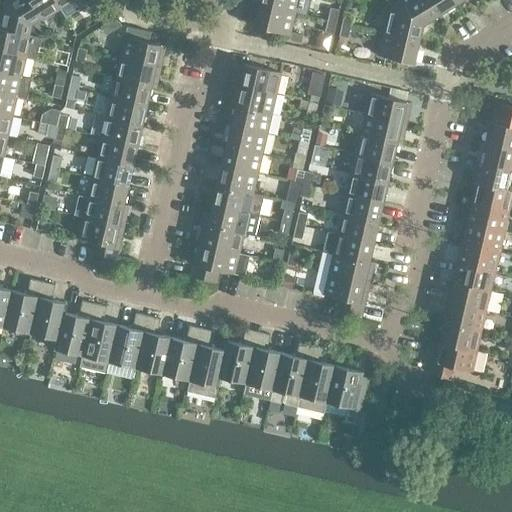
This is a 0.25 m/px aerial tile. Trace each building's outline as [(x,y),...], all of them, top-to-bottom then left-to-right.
[(60,9),(54,0),(10,0),(4,4),(7,7),(31,24),(41,19),(42,20),(60,9)] [(54,0),(60,9),(74,0),(76,0),(86,15),(96,8),(90,0),(54,0)] [(295,13),(297,0),(259,0),(259,4),(295,13)] [(423,25),(438,16),(427,0),(396,0),(394,4),(423,25)] [(427,0),(438,16),(456,4),(453,0),(427,0)] [(29,35),(31,24),(7,7),(4,4),(0,19),(0,50),(26,56),(37,59),(42,38),(29,35)] [(290,35),(295,13),(259,4),(254,26),(290,35)] [(419,42),(423,25),(394,4),(388,12),(383,33),(419,42)] [(336,22),(339,10),(330,8),(328,20),(336,22)] [(353,13),(345,11),(342,24),(350,26),(353,13)] [(325,32),(333,34),(336,22),(328,20),(325,32)] [(342,24),(339,36),(348,38),(350,26),(342,24)] [(414,64),(419,42),(383,33),(378,55),(414,64)] [(160,47),(165,48),(166,46),(125,36),(120,57),(161,67),(164,55),(159,54),(160,47)] [(78,48),(75,60),(84,62),(87,50),(78,48)] [(0,71),(22,76),(26,56),(0,50),(0,71)] [(158,78),(161,67),(120,57),(115,77),(152,86),(152,87),(156,88),(157,85),(152,84),(154,77),(158,78)] [(240,63),(235,84),(276,94),(281,73),(240,63)] [(58,70),(55,83),(64,85),(67,72),(66,72),(58,70)] [(32,79),(22,76),(0,71),(0,92),(17,96),(28,99),(32,79)] [(308,94),(319,96),(325,74),(313,71),(308,94)] [(72,75),(69,87),(78,89),(80,77),(72,75)] [(147,106),(152,87),(152,86),(115,77),(111,97),(147,106)] [(60,98),(63,86),(55,84),(52,96),(60,98)] [(272,113),(276,94),(235,84),(232,96),(237,97),(236,104),(231,103),(230,105),(235,106),(235,105),(272,113)] [(75,102),(78,89),(69,87),(66,100),(75,102)] [(328,88),(325,102),(337,105),(341,91),(328,88)] [(0,113),(12,116),(17,96),(0,92),(0,113)] [(370,93),(365,114),(406,124),(411,103),(370,93)] [(143,125),(147,106),(111,97),(106,117),(143,125)] [(315,116),(318,103),(309,101),(306,114),(315,116)] [(511,105),(495,102),(490,123),(511,127),(511,105)] [(267,133),(272,113),(235,105),(235,106),(231,125),(267,133)] [(329,119),(332,107),(324,105),(321,117),(329,119)] [(57,126),(60,114),(60,111),(58,111),(52,109),(42,114),(40,122),(48,124),(57,126)] [(0,134),(8,136),(12,116),(0,113),(0,134)] [(60,114),(57,126),(65,128),(68,116),(60,114)] [(401,145),(406,124),(365,114),(361,134),(397,143),(397,144),(401,145)] [(138,145),(143,125),(106,117),(102,137),(138,145)] [(511,148),(511,127),(490,123),(485,142),(511,148)] [(54,139),(57,126),(48,124),(45,137),(54,139)] [(262,153),(267,133),(231,125),(226,145),(262,153)] [(62,141),(65,128),(57,126),(54,139),(62,141)] [(311,131),(303,129),(300,141),(309,143),(311,131)] [(318,132),(315,144),(324,146),(327,134),(318,132)] [(392,162),(397,144),(397,143),(361,134),(356,154),(392,162)] [(133,165),(138,145),(102,137),(97,157),(133,165)] [(304,161),(309,143),(300,141),(296,159),(304,161)] [(511,169),(511,148),(485,142),(481,162),(511,169)] [(37,143),(32,162),(36,163),(45,165),(47,153),(49,146),(37,143)] [(315,144),(310,163),(324,167),(329,147),(324,146),(315,144)] [(258,173),(262,153),(226,145),(221,165),(258,173)] [(388,182),(392,162),(356,154),(352,174),(388,182)] [(53,155),(50,167),(59,169),(62,157),(53,155)] [(128,186),(133,165),(97,157),(92,177),(128,186)] [(511,169),(481,162),(476,182),(511,190),(511,169)] [(45,166),(36,164),(33,176),(42,178),(45,166)] [(253,193),(258,173),(221,165),(217,185),(253,193)] [(56,182),(59,169),(50,167),(48,180),(56,182)] [(302,184),(305,171),(297,169),(294,182),(302,184)] [(314,173),(305,171),(302,184),(311,185),(314,173)] [(383,202),(388,182),(352,174),(347,194),(383,202)] [(124,204),(128,186),(92,177),(88,197),(124,205),(124,204)] [(299,196),(302,184),(294,182),(291,194),(299,196)] [(509,211),(511,198),(511,190),(476,182),(471,202),(509,211)] [(308,198),(311,185),(302,184),(299,196),(308,198)] [(264,196),(253,193),(217,185),(212,205),(259,216),(264,196)] [(35,206),(38,193),(30,191),(27,204),(35,206)] [(378,222),(383,202),(347,194),(342,214),(378,222)] [(129,205),(124,204),(124,205),(88,197),(83,217),(124,226),(127,215),(122,214),(123,207),(128,208),(129,205)] [(43,201),(41,207),(55,210),(56,204),(43,201)] [(511,222),(507,221),(509,211),(471,202),(467,222),(504,231),(505,229),(511,230),(511,222)] [(254,236),(259,216),(212,205),(210,215),(205,214),(203,223),(208,224),(208,225),(244,233),(254,236)] [(24,206),(22,216),(32,218),(34,208),(24,206)] [(284,209),(281,221),(290,223),(293,211),(284,209)] [(299,212),(296,225),(304,227),(307,214),(299,212)] [(374,243),(378,222),(342,214),(338,234),(374,243)] [(116,259),(124,226),(83,217),(78,238),(93,241),(91,253),(116,259)] [(50,232),(51,231),(52,224),(41,221),(39,229),(50,232)] [(287,235),(290,223),(281,221),(279,233),(287,235)] [(500,251),(504,231),(467,222),(462,242),(500,251)] [(239,253),(244,233),(208,225),(208,224),(203,223),(198,244),(239,253)] [(302,239),(304,227),(296,225),(293,237),(302,239)] [(369,262),(369,261),(374,243),(338,234),(328,232),(323,252),(369,262)] [(495,271),(500,251),(462,242),(457,262),(495,271)] [(250,256),(239,253),(198,244),(191,277),(216,282),(219,271),(245,277),(250,256)] [(281,263),(284,250),(275,248),(272,261),(281,263)] [(295,266),(298,254),(290,252),(287,264),(295,266)] [(374,262),(369,261),(369,262),(323,252),(319,271),(369,283),(374,262)] [(491,291),(495,271),(457,262),(453,282),(491,291)] [(0,325),(4,327),(12,290),(0,287),(0,277),(1,272),(0,271),(0,325)] [(362,316),(369,283),(319,271),(314,293),(339,298),(336,310),(362,316)] [(284,275),(282,287),(292,289),(295,278),(284,275)] [(31,333),(43,281),(30,279),(27,294),(12,290),(4,327),(31,333)] [(55,284),(43,281),(31,333),(57,339),(58,339),(64,312),(65,312),(67,303),(52,300),(55,284)] [(486,311),(491,291),(453,282),(448,302),(486,311)] [(82,355),(94,303),(82,300),(78,316),(65,312),(64,312),(58,339),(57,339),(55,348),(82,355)] [(481,331),(486,311),(448,302),(444,322),(481,331)] [(107,372),(109,361),(118,325),(103,321),(107,306),(94,303),(82,355),(80,365),(107,372)] [(136,367),(148,316),(136,313),(132,328),(118,325),(109,361),(136,367)] [(163,374),(171,337),(157,334),(161,319),(148,316),(136,367),(163,374)] [(477,350),(481,331),(444,322),(439,342),(477,350)] [(190,380),(202,328),(189,325),(186,341),(171,337),(163,374),(190,380)] [(225,350),(211,347),(214,331),(202,328),(190,380),(187,390),(215,397),(220,377),(219,377),(225,350)] [(246,383),(258,331),(245,329),(242,344),(227,340),(225,350),(219,377),(220,377),(246,383)] [(273,389),(281,353),(267,349),(270,334),(258,331),(246,383),(273,389)] [(297,406),(312,344),(299,341),(296,356),(281,353),(273,389),(270,400),(297,406)] [(472,371),(477,350),(439,342),(431,374),(450,379),(453,367),(472,371)] [(326,402),(335,365),(321,362),(324,347),(312,344),(297,406),(324,412),(326,402)] [(363,372),(335,365),(326,402),(367,411),(375,379),(362,376),(363,372)]
